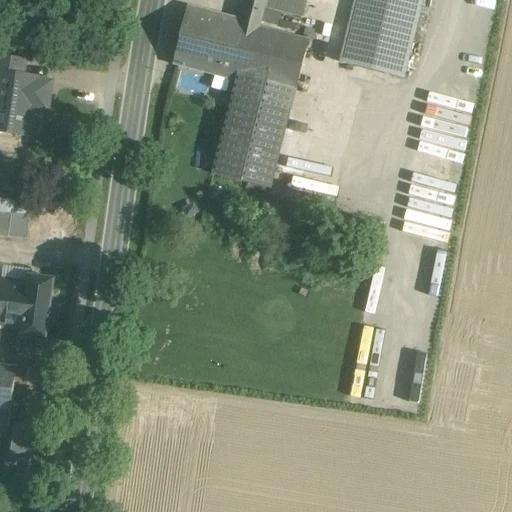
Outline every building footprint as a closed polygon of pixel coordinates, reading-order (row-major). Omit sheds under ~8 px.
[(244,25),(259,29),(266,0),(245,0),(240,23),(239,24),(244,25)] [(358,0),(343,60),(407,78),(427,0),(358,0)] [(239,24),(240,23),(189,10),(176,63),(231,77),(244,25),(239,24)] [(281,15),(264,10),(261,23),(277,27),(281,15)] [(233,77),(237,78),(295,93),(308,41),(244,25),(231,77),(232,78),(232,77),(233,77)] [(33,109),(47,111),(51,83),(37,81),(37,78),(23,76),(25,63),(0,58),(0,132),(29,137),(33,109)] [(270,190),(295,93),(237,78),(212,175),(270,190)] [(12,202),(12,211),(0,210),(0,236),(29,237),(30,202),(12,202)] [(6,280),(0,322),(0,328),(22,332),(21,338),(45,341),(53,280),(28,277),(27,283),(6,280)] [(0,413),(9,414),(16,368),(0,366),(0,413)] [(12,423),(10,463),(31,464),(32,424),(12,423)]
